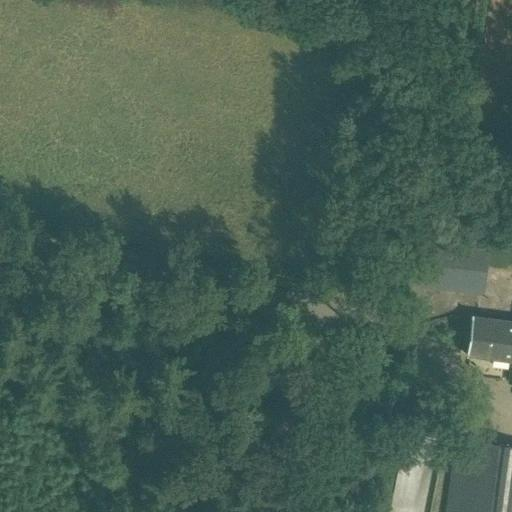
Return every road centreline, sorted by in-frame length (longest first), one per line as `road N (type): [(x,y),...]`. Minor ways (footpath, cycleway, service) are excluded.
road 1 (unclassified): [(304,511),(342,310),(0,244)]
road 2 (track): [(389,10),(342,310)]
